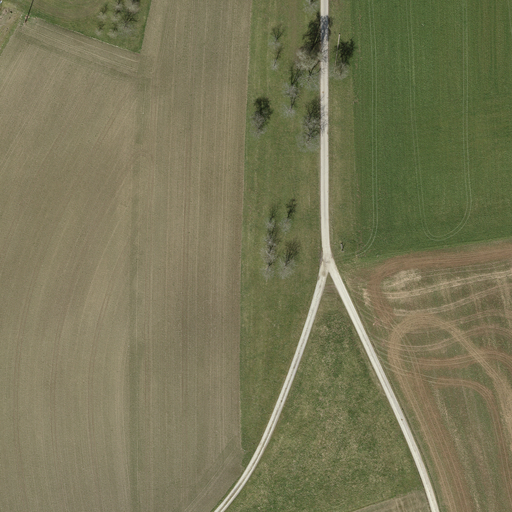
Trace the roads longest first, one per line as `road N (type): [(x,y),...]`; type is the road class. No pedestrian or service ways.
road 1 (track): [(326,257),(265,441),(217,511)]
road 2 (track): [(436,511),(416,448),(326,257)]
road 3 (track): [(326,257),(325,0)]
